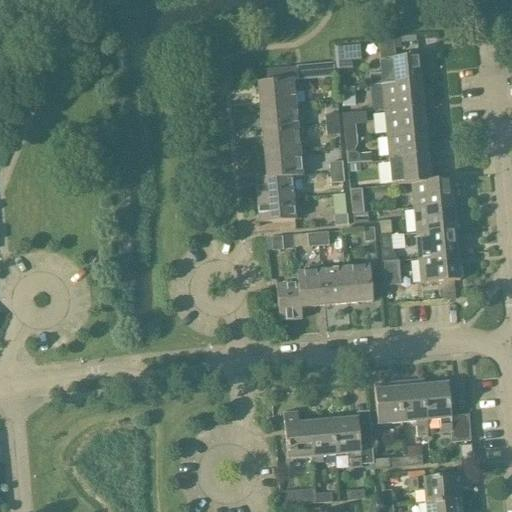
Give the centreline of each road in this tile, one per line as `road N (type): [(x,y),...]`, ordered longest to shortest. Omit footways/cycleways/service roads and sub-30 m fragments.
road 1 (residential): [(494,347),(468,341),(238,362)]
road 2 (residential): [(238,362),(145,378),(128,369),(64,376),(8,390)]
road 3 (residential): [(494,347),(511,312),(500,143)]
road 4 (residential): [(21,511),(8,390)]
